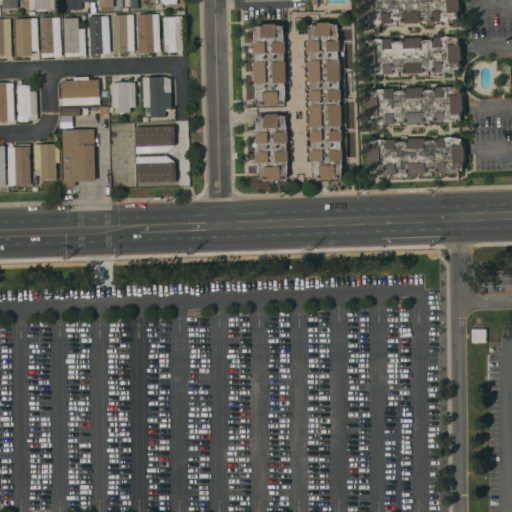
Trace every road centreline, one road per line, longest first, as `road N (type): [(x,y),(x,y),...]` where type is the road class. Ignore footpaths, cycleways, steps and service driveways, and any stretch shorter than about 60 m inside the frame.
road 1 (residential): [(219,228),(213,0)]
road 2 (tertiary): [(219,228),(387,221)]
road 3 (tertiary): [(0,234),(137,230)]
